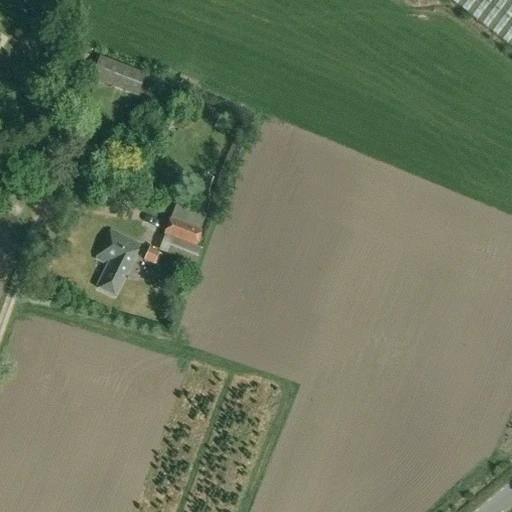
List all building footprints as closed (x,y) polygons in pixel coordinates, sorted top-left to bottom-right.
[(511,0),(447,0),(493,36),(511,50),(511,0)] [(90,80),(137,98),(145,76),(98,58),(90,80)] [(164,236),(197,248),(203,231),(170,220),(164,236)] [(110,265),(98,288),(116,297),(142,245),(111,230),(97,259),(110,265)] [(200,249),(197,248),(164,236),(159,252),(195,264),(200,249)] [(153,264),(159,252),(150,248),(144,260),(153,264)]
